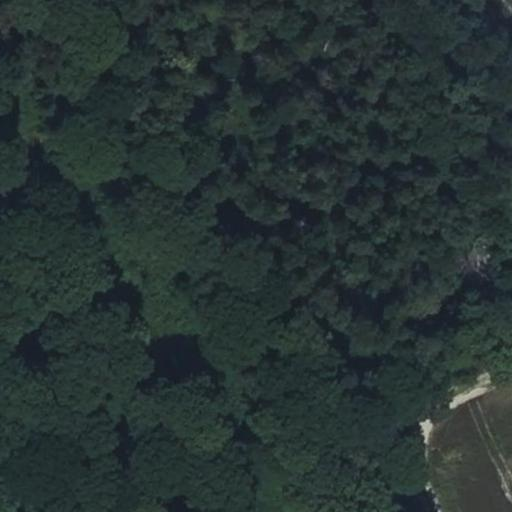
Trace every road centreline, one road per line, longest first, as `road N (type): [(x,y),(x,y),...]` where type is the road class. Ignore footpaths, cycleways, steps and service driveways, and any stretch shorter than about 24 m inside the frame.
road 1 (track): [(484,384),(467,140),(424,0)]
road 2 (track): [(462,511),(420,421),(511,367)]
